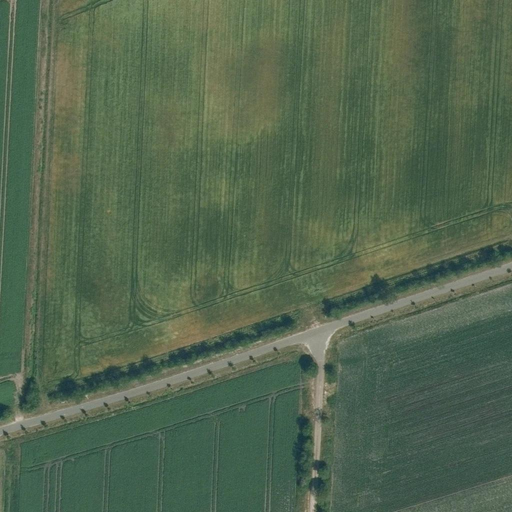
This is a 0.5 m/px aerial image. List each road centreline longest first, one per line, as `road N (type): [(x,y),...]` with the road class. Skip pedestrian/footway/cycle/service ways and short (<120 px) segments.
road 1 (unclassified): [(511,267),(0,429)]
road 2 (track): [(321,331),(313,511)]
